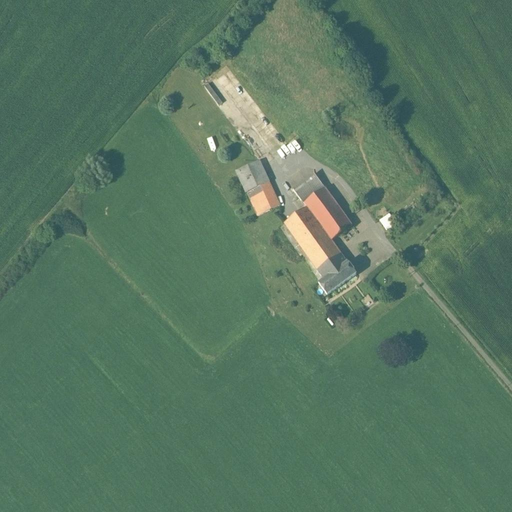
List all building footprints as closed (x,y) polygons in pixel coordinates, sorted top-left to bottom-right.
[(183,87),(194,84),(192,77),(181,81),(183,87)] [(217,106),(222,103),(208,84),(204,87),(217,106)] [(275,131),(270,134),(276,145),(281,142),(275,131)] [(248,195),(270,185),(260,165),(237,175),(246,196),(248,195)] [(295,192),(305,206),(326,190),(316,176),(295,192)] [(270,185),(248,195),(258,218),(280,206),(270,185)] [(353,228),(326,190),(305,206),(308,210),(332,242),(353,228)] [(332,242),(308,210),(286,226),(309,259),(318,272),(341,255),(332,242)] [(378,221),(386,231),(396,224),(388,214),(378,221)] [(280,232),(269,239),(281,256),(291,248),(280,232)] [(341,255),(318,272),(323,279),(324,281),(319,285),(328,297),(357,276),(348,264),(341,255)] [(317,276),(320,281),(323,279),(318,272),(309,259),(298,266),(309,281),(317,276)] [(377,277),(382,287),(388,285),(383,274),(377,277)] [(310,286),(320,281),(317,276),(309,281),(304,284),(307,288),(310,286)]
